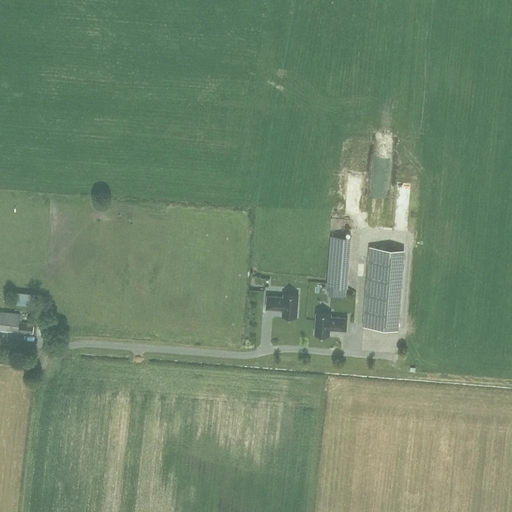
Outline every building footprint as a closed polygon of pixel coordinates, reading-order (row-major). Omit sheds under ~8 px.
[(353,152),(353,164),(364,164),(364,152),(353,152)] [(347,287),(351,237),(331,235),(327,285),(347,287)] [(398,329),(404,249),(370,247),(364,326),(398,329)] [(324,287),(324,295),(345,296),(346,288),(324,287)] [(284,293),(284,296),(267,295),(266,308),(283,310),(282,315),(296,317),(298,294),(284,293)] [(32,334),(33,323),(30,323),(19,322),(20,313),(0,311),(0,329),(18,331),(18,332),(28,333),(32,334)] [(331,313),(317,312),(315,334),(329,335),(329,329),(346,330),(347,317),(330,316),(331,313)]
